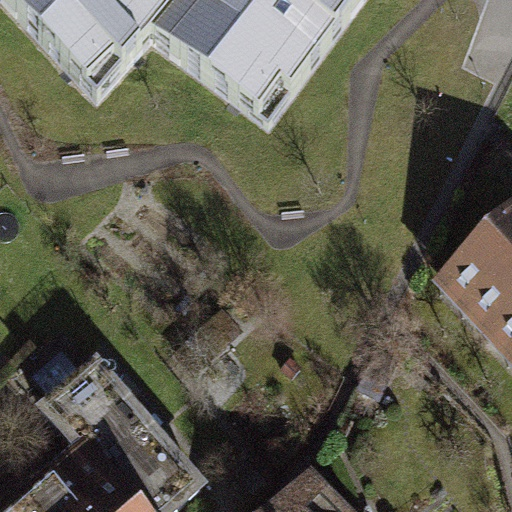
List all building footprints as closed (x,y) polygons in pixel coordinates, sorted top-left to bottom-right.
[(273,137),(368,0),(0,0),(0,9),(94,108),(152,53),(273,137)] [(511,203),(431,270),(511,368),(511,203)] [(195,511),(210,499),(90,366),(31,419),(70,462),(114,511),(195,511)] [(114,511),(70,462),(36,492),(54,511),(114,511)] [(344,511),(304,474),(267,511),(344,511)] [(54,511),(36,492),(13,511),(54,511)]
